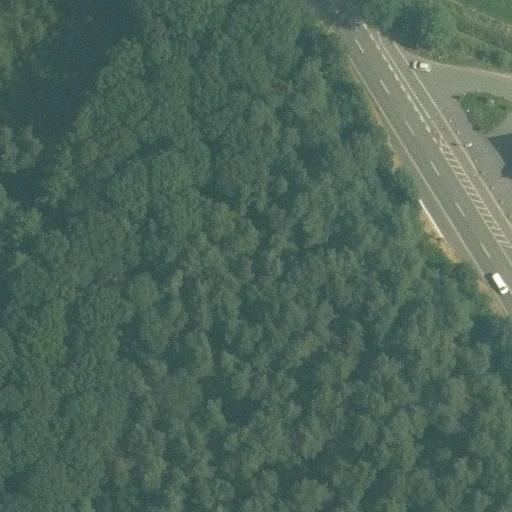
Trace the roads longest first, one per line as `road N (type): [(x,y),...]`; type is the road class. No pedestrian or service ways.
road 1 (primary): [(511,283),(387,80)]
road 2 (unclassified): [(387,80),(412,71),(511,85)]
